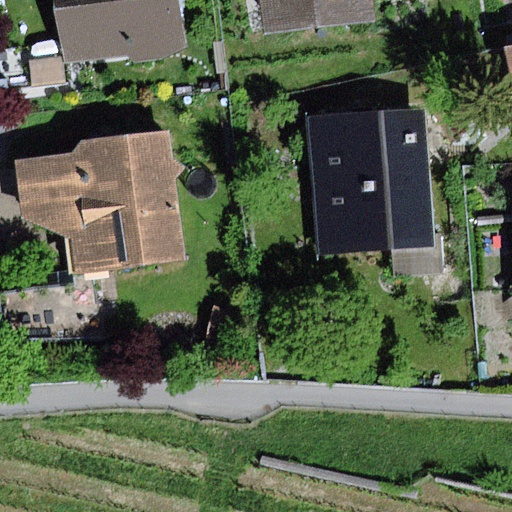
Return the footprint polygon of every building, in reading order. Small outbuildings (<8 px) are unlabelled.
[(58,0),(63,42),(66,67),(192,52),(185,0),(58,0)] [(259,0),(264,39),(384,27),(380,0),(259,0)] [(63,42),(0,49),(0,101),(69,94),(66,67),(63,42)] [(428,110),(309,119),(320,257),(392,251),(439,248),(428,110)] [(73,155),(17,162),(23,219),(70,237),(75,270),(184,259),(176,180),(186,169),(174,161),(170,131),(85,142),(73,155)] [(439,248),(392,251),(394,279),(446,275),(444,247),(439,248)] [(100,281),(0,295),(0,310),(2,339),(108,339),(100,281)] [(214,307),(204,346),(239,354),(248,316),(214,307)]
